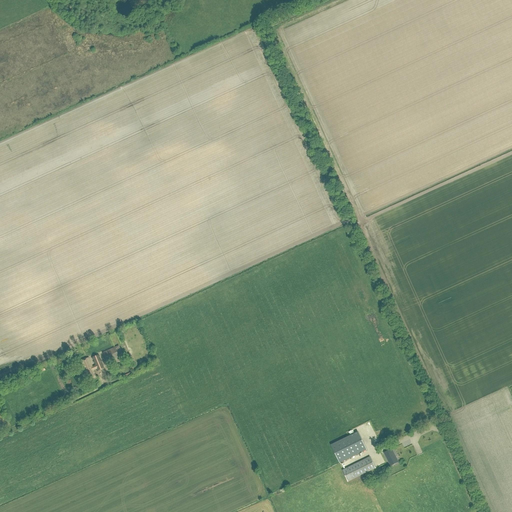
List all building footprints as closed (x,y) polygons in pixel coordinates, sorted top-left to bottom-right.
[(107,363),(119,358),(115,348),(102,353),(107,363)] [(103,369),(98,355),(92,358),(95,365),(92,367),(89,358),(80,362),(84,374),(85,373),(88,380),(95,377),(93,371),(94,370),(93,370),(96,369),(97,371),(103,369)] [(330,446),(339,465),(366,452),(357,434),(330,446)] [(409,457),(417,453),(412,444),(404,449),(409,457)] [(390,466),(398,462),(391,449),(384,453),(390,466)] [(348,482),(376,469),(370,457),(342,471),(348,482)]
